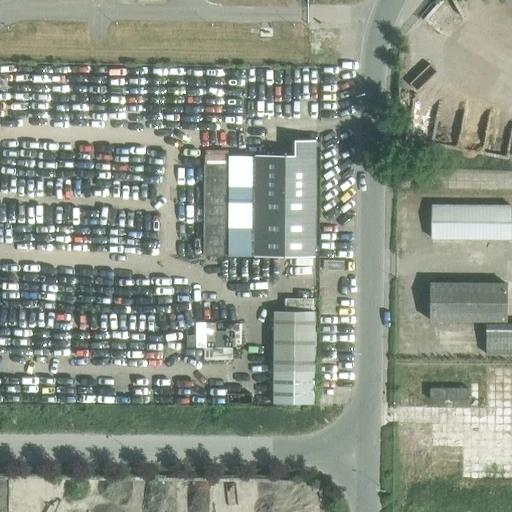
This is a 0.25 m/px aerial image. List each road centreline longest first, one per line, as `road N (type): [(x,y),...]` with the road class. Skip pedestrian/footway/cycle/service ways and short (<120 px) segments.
road 1 (unclassified): [(368,458),(368,80),(379,25),(394,0)]
road 2 (unclassified): [(368,458),(0,451)]
